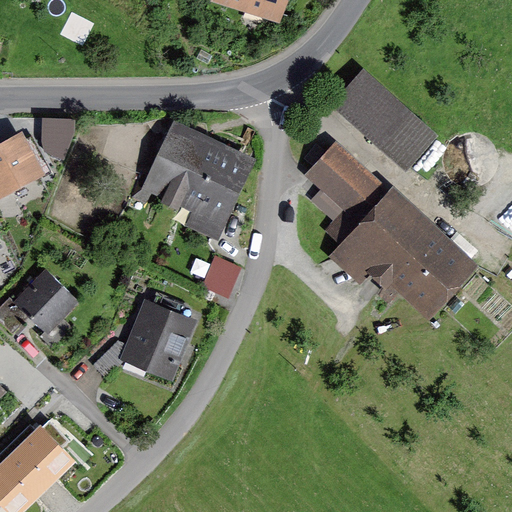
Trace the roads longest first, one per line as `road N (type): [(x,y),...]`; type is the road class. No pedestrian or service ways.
road 1 (residential): [(289,77),(264,251),(222,363),(201,396),(90,511)]
road 2 (tertiary): [(0,98),(252,93),(289,77)]
